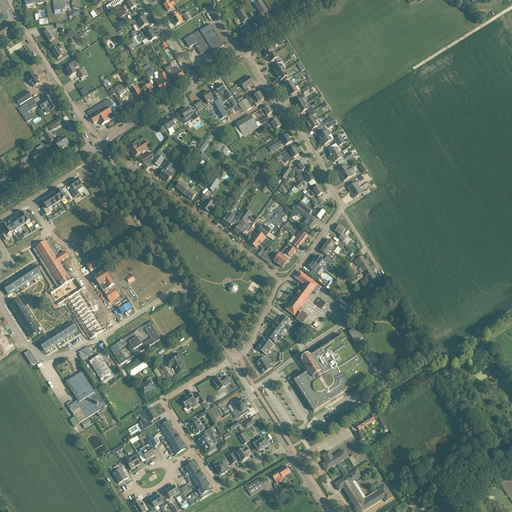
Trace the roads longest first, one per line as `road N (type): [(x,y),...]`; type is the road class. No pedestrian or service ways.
road 1 (track): [(342,430),(511,320)]
road 2 (residential): [(276,282),(125,163)]
road 3 (residential): [(24,341),(43,358),(68,354),(181,285)]
road 4 (residential): [(341,207),(320,161),(245,53)]
road 5 (tertiary): [(94,147),(2,0)]
road 6 (tertiary): [(181,285),(94,147)]
road 7 (residential): [(193,454),(164,401),(230,360)]
road 8 (residential): [(285,448),(216,489),(193,454)]
road 9 (tertiary): [(94,147),(197,83)]
